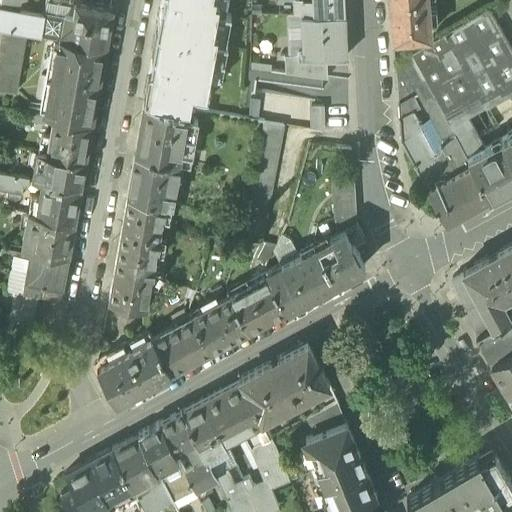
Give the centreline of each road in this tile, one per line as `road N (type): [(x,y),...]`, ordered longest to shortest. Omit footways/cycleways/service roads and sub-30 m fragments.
road 1 (residential): [(138,0),(76,332),(90,438)]
road 2 (residential): [(363,0),(379,217),(406,271)]
road 3 (residential): [(90,438),(313,322)]
road 4 (residential): [(396,511),(313,322)]
road 5 (residential): [(406,271),(511,444)]
